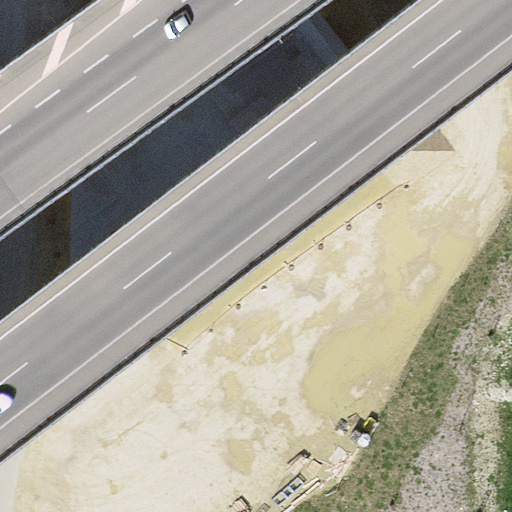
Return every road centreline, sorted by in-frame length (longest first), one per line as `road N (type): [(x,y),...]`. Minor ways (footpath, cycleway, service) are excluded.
road 1 (motorway): [(0,381),(495,0)]
road 2 (motorway): [(248,0),(0,180)]
